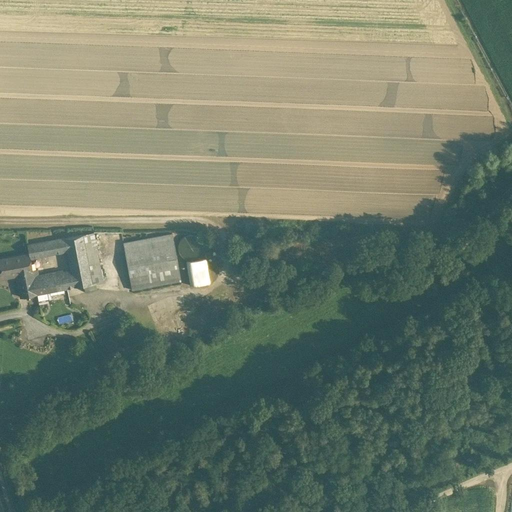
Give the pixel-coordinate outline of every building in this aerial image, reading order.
[(94,232),(65,238),(65,237),(27,244),(29,253),(32,270),(16,273),(21,296),(36,293),(36,294),(84,284),(95,282),(103,280),(94,232)] [(172,233),(123,242),(132,289),(181,280),(172,233)] [(202,251),(203,246),(202,242),(200,238),(196,235),(191,234),(187,235),(183,238),(180,242),(179,247),(180,251),(183,255),(187,258),(191,258),(196,257),(200,255),(202,251)] [(29,253),(0,258),(0,269),(1,276),(3,275),(5,277),(10,276),(11,274),(16,273),(32,270),(29,253)] [(204,257),(187,261),(191,287),(209,284),(204,257)] [(95,282),(84,284),(85,290),(96,288),(95,282)] [(113,336),(104,341),(114,358),(123,353),(113,336)]
